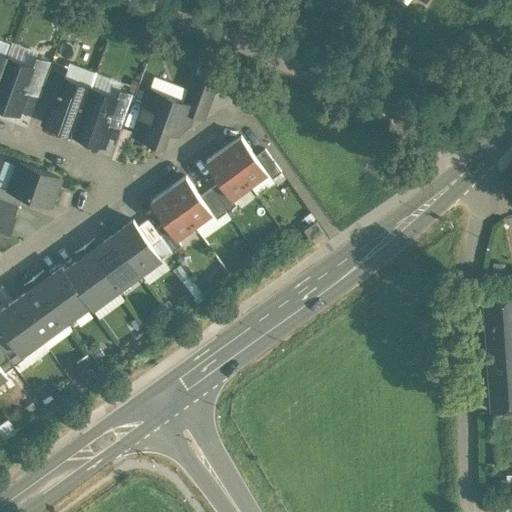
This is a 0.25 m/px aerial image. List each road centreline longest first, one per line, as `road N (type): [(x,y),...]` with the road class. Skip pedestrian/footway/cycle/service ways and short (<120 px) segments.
road 1 (unclassified): [(455,175),(427,134),(392,109),(129,0)]
road 2 (secondary): [(455,175),(161,399)]
road 3 (tertiary): [(161,399),(7,511)]
road 4 (residential): [(0,270),(132,188)]
road 5 (residential): [(132,188),(0,136)]
road 6 (secondary): [(161,399),(238,511)]
road 7 (residential): [(132,188),(240,115)]
